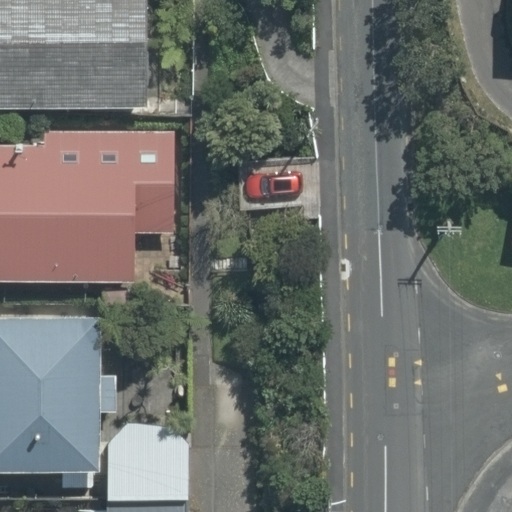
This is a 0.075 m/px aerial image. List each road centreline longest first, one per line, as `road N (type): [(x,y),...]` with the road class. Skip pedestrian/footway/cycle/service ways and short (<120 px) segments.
road 1 (residential): [(373,0),(387,413)]
road 2 (residential): [(511,376),(387,413)]
